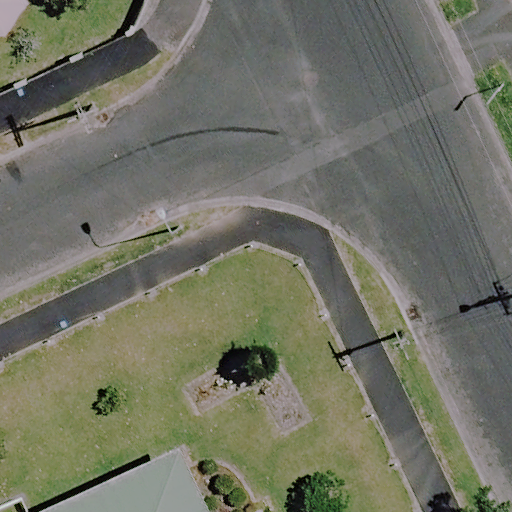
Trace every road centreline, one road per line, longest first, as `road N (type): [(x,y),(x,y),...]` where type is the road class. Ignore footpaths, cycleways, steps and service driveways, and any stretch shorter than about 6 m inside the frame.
road 1 (residential): [(0,229),(367,56)]
road 2 (residential): [(511,359),(367,56)]
